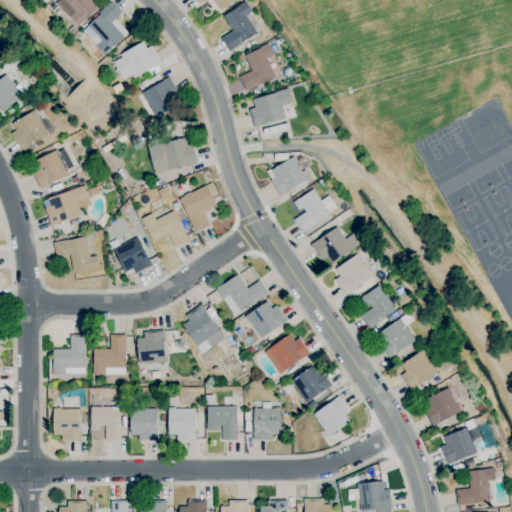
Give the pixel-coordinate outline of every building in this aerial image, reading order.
[(77,26),(98,7),(91,0),(55,0),(54,2),(77,26)] [(114,18),(121,11),(111,0),(84,26),(98,41),(94,45),(104,55),(127,32),(114,18)] [(198,0),(200,3),(204,0),(212,0),(219,10),(233,0),(198,0)] [(231,30),(220,37),(228,50),(256,33),(245,15),(251,11),(245,1),(222,15),(231,30)] [(121,79),(131,74),(132,77),(160,63),(151,44),(145,47),(143,43),(111,58),(121,79)] [(244,54),(250,70),(238,75),(244,90),(274,77),(266,57),(273,55),(268,44),(244,54)] [(0,79),(0,108),(21,95),(8,74),(0,79)] [(155,117),(182,101),(168,77),(141,93),(155,117)] [(253,127),(284,118),(281,105),(292,102),(288,88),(251,98),(254,107),(248,108),(253,127)] [(11,123),(15,130),(10,133),(21,150),(48,133),(33,109),(11,123)] [(147,147),(154,173),(194,163),(188,136),(147,147)] [(67,175),(56,150),(29,162),(40,187),(67,175)] [(307,180),(293,156),(265,171),(279,196),(307,180)] [(194,231),(209,225),(203,211),(215,206),(211,196),(217,194),(212,182),(179,196),(194,231)] [(46,198),(49,206),(44,208),(51,225),(80,214),(77,208),(90,203),(83,184),(46,198)] [(301,231),(337,209),(328,195),(320,200),(313,188),(292,201),(299,213),(292,217),(301,231)] [(187,240),(174,210),(155,218),(152,213),(141,218),(151,241),(168,234),(173,246),(187,240)] [(313,240),(324,264),(359,246),(353,233),(343,238),(339,227),(313,240)] [(72,271),(98,267),(96,255),(89,256),(86,236),(52,241),(54,257),(69,255),(72,271)] [(134,272),(150,266),(138,237),(112,248),(123,271),(132,267),(134,272)] [(334,268),(339,275),(334,279),(345,294),(371,276),(356,253),(334,268)] [(233,315),(267,293),(258,280),(246,288),(237,273),(215,288),(233,315)] [(359,315),(367,328),(395,310),(379,284),(360,297),(368,309),(359,315)] [(285,322),(270,299),(244,315),(259,338),(285,322)] [(184,314),(188,321),(183,323),(199,352),(222,340),(203,304),(184,314)] [(414,341),(400,318),(374,333),(388,357),(414,341)] [(136,337),(139,364),(166,360),(162,329),(143,332),(143,336),(136,337)] [(291,332),(263,351),(279,373),(307,353),(291,332)] [(52,349),(51,374),(84,374),(85,334),(69,334),(69,349),(52,349)] [(124,334),(109,334),(109,349),(92,349),(92,374),(125,374),(124,334)] [(397,366),(412,389),(437,372),(422,349),(397,366)] [(331,387),(322,369),(316,372),(313,366),(290,377),(302,401),(331,387)] [(460,411),(448,387),(420,401),(432,425),(460,411)] [(0,392),(0,403),(8,404),(8,389),(0,389),(0,392)] [(349,421),(344,415),(349,411),(339,395),(312,413),(327,436),(349,421)] [(221,439),(236,440),(237,406),(206,405),(206,428),(221,428),(221,439)] [(120,406),(89,406),(90,430),(102,429),(102,440),(120,440),(120,406)] [(280,407),(253,407),(252,439),(272,440),(272,434),(280,434),(280,407)] [(80,408),(52,408),(52,434),(61,435),(61,440),(79,440),(80,408)] [(157,408),(130,408),(129,434),(137,434),(137,439),(156,439),(157,408)] [(176,440),(195,439),(195,408),(167,408),(168,434),(175,434),(176,440)] [(477,452),(466,427),(442,436),(445,443),(440,446),(447,464),(477,452)] [(466,471),(468,487),(455,489),(456,505),(489,501),(487,480),(493,480),(492,468),(466,471)] [(389,511),(389,488),(382,489),(382,481),(357,482),(358,510),(376,509),(375,511),(389,511)] [(330,511),(331,504),(322,503),(322,498),(303,498),(303,511),(330,511)] [(178,511),(205,511),(205,499),(186,499),(186,506),(179,506),(178,511)] [(247,511),(247,499),(228,500),(228,506),(219,506),(219,511),(247,511)] [(286,511),(287,500),(266,499),(266,506),(259,506),(259,511),(286,511)] [(66,506),(58,507),(57,511),(85,511),(85,500),(66,501),(66,506)] [(125,511),(125,500),(110,500),(109,511),(125,511)] [(138,511),(165,511),(165,501),(139,500),(138,511)]
